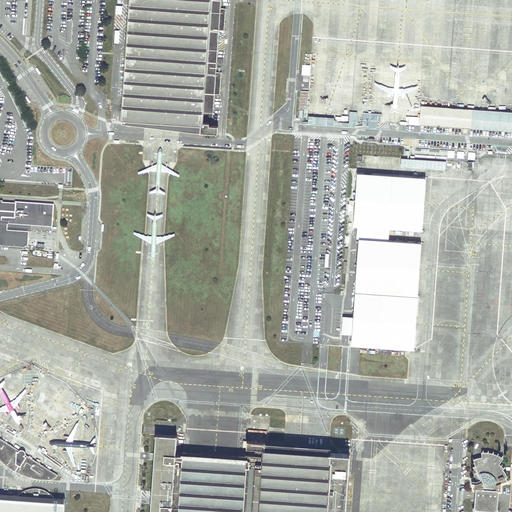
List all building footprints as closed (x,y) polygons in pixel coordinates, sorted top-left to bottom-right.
[(131,0),(123,120),(124,120),(124,121),(125,121),(199,129),(200,124),(212,125),(214,94),(219,94),(221,72),(216,72),(219,30),(224,30),(225,9),(220,8),(220,0),(131,0)] [(308,90),(300,89),(299,108),(303,108),(303,116),(306,116),(308,90)] [(511,111),(420,104),(418,124),(511,130),(511,111)] [(217,133),(218,126),(212,125),(200,124),(199,129),(199,131),(217,133)] [(446,162),(402,159),(401,166),(445,170),(446,162)] [(422,233),(426,178),(357,174),(353,228),(354,228),(357,228),(389,230),(422,233)] [(0,244),(25,246),(25,245),(27,245),(28,230),(7,229),(7,222),(4,222),(4,219),(50,222),(50,219),(52,219),(53,203),(14,200),(14,202),(1,201),(1,199),(0,199),(0,244)] [(389,230),(357,228),(356,240),(358,240),(388,242),(389,230)] [(418,298),(421,245),(358,240),(357,250),(355,273),(354,293),(418,298)] [(350,348),(414,352),(418,298),(354,293),(353,311),(352,318),(351,335),(350,348)] [(351,335),(352,318),(343,317),(342,335),(351,335)] [(173,432),(154,431),(147,511),(168,511),(172,449),(173,432)] [(12,445),(0,437),(0,439),(16,450),(17,449),(12,445)] [(0,439),(0,460),(1,461),(4,464),(8,467),(12,469),(17,471),(22,474),(26,475),(31,477),(37,478),(42,478),(47,478),(50,477),(54,476),(56,473),(52,471),(51,472),(23,454),(24,453),(24,452),(24,451),(23,450),(22,448),(21,448),(19,448),(18,448),(17,449),(16,450),(0,439)] [(323,511),(328,449),(260,444),(260,455),(256,511),(323,511)] [(242,511),(247,454),(172,449),(168,511),(242,511)] [(342,511),(345,450),(328,449),(323,511),(342,511)] [(30,457),(24,453),(23,454),(51,472),(52,471),(42,465),(30,457)] [(482,453),(480,453),(481,459),(482,467),(481,467),(480,467),(479,468),(478,468),(477,468),(477,466),(472,466),(472,472),(477,473),(480,482),(475,484),(473,483),(473,489),(475,489),(476,489),(477,491),(482,489),(497,490),(499,490),(500,483),(506,481),(505,477),(506,477),(506,476),(505,475),(505,474),(505,473),(504,473),(504,472),(502,473),(502,472),(501,471),(500,470),(499,469),(498,467),(496,466),(498,464),(501,458),(499,457),(497,456),(495,455),(494,455),(493,454),(491,454),(489,453),(487,453),(484,453),(482,453)] [(256,511),(260,455),(247,454),(242,511),(256,511)] [(481,459),(475,460),(475,464),(472,464),(472,466),(477,466),(477,468),(478,468),(479,468),(480,467),(481,467),(482,467),(481,459)] [(476,510),(493,511),(493,510),(494,510),(494,509),(495,509),(496,509),(497,499),(497,490),(482,489),(477,491),(476,489),(475,489),(474,497),(473,507),(474,507),(475,508),(476,508),(476,509),(476,510)] [(0,492),(0,511),(63,511),(65,496),(63,496),(63,497),(0,492)]
